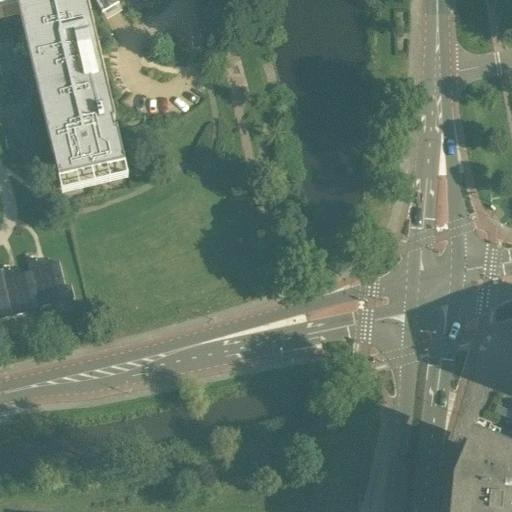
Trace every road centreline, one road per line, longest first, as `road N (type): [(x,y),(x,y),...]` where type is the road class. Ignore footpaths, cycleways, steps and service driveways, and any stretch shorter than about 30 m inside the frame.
road 1 (tertiary): [(0,391),(429,289)]
road 2 (tertiary): [(429,289),(408,350),(391,511)]
road 3 (tertiary): [(424,511),(441,340),(429,289)]
road 4 (tertiary): [(429,289),(440,237),(434,73)]
